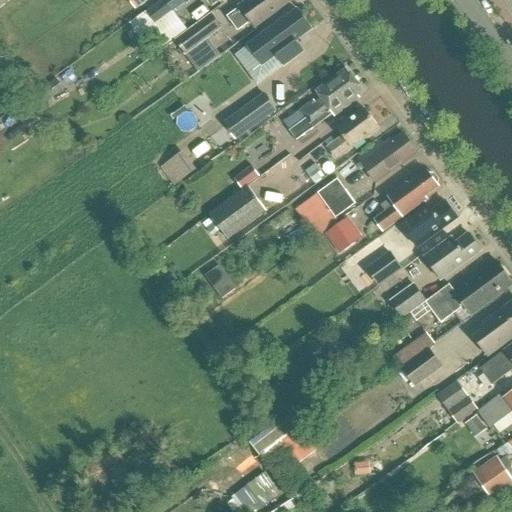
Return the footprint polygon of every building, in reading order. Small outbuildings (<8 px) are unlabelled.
[(0,0),(0,9),(12,0),(0,0)] [(128,0),(136,10),(149,0),(128,0)] [(155,24),(188,0),(162,0),(146,12),(155,24)] [(250,23),(255,29),(295,0),(294,0),(249,0),(228,16),(239,31),(250,23)] [(298,9),(249,45),(264,65),(277,55),(285,65),(304,51),(297,41),(313,29),(298,9)] [(212,13),(175,41),(186,56),(223,28),(212,13)] [(284,123),(290,131),(297,141),(333,115),(335,116),(361,97),(359,95),(365,91),(348,68),(317,92),(321,98),(316,102),(314,99),(298,111),(299,111),(284,123)] [(237,141),(277,111),(264,93),(224,123),(237,141)] [(353,148),(380,128),(366,108),(338,129),(343,136),(328,147),(337,159),(352,148),(353,148)] [(404,133),(387,146),(383,141),(358,160),(376,184),(418,152),(404,133)] [(178,157),(163,168),(176,185),(190,174),(178,157)] [(315,184),(325,177),(315,164),(305,172),(315,184)] [(243,190),(260,177),(252,166),(235,179),(243,190)] [(387,196),(394,206),(375,220),(383,232),(428,199),(426,196),(440,187),(438,185),(439,180),(435,175),(429,173),(428,171),(411,183),(407,182),(387,196)] [(294,207),(316,238),(339,222),(336,218),(356,204),(338,180),(309,200),(307,198),(294,207)] [(267,212),(248,186),(210,215),(229,241),(267,212)] [(429,204),(401,225),(418,248),(459,218),(446,200),(433,210),(429,204)] [(363,238),(349,217),(325,234),(340,254),(363,238)] [(457,243),(453,237),(425,257),(442,281),(482,251),(470,234),(457,243)] [(391,252),(366,269),(379,287),(404,269),(391,252)] [(464,306),(472,316),(501,294),(499,291),(511,280),(498,261),(456,292),(450,284),(426,302),(442,323),(464,306)] [(214,291),(222,302),(236,291),(228,280),(214,291)] [(415,284),(391,301),(403,318),(427,301),(415,284)] [(483,330),(474,337),(489,357),(511,339),(511,301),(480,325),(483,330)] [(511,345),(481,368),(493,385),(511,370),(511,345)] [(431,350),(403,370),(415,387),(443,367),(431,350)] [(478,410),(458,382),(438,396),(458,424),(478,410)] [(511,391),(504,397),(502,395),(479,412),(491,427),(511,410),(511,391)] [(476,438),(486,430),(477,416),(466,424),(476,438)] [(297,428),(289,418),(262,438),(288,472),(297,465),(316,451),(298,427),(297,428)] [(511,487),(511,478),(497,457),(473,473),(492,501),(511,487)] [(149,461),(115,486),(131,507),(165,482),(149,461)] [(356,475),(371,474),(369,462),(355,463),(356,475)] [(265,471),(225,499),(233,511),(251,511),(280,491),(265,471)] [(439,511),(459,497),(452,487),(451,486),(431,501),(439,511)]
